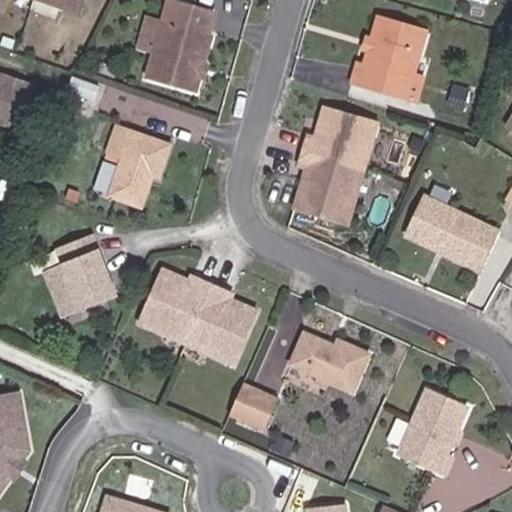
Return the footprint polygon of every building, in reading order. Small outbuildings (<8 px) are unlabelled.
[(38,0),(79,14),(83,0),(38,0)] [(354,85),(407,99),(413,75),(423,78),(435,32),(378,17),(366,66),(359,64),(354,85)] [(147,80),(197,94),(201,78),(198,77),(203,59),(206,61),(213,37),(162,21),(147,80)] [(413,75),(407,99),(417,102),(423,78),(413,75)] [(0,77),(0,122),(20,130),(34,89),(0,77)] [(320,143),(307,139),(304,151),(357,166),(367,131),(374,133),(379,116),(326,101),(322,117),(327,119),(320,143)] [(110,196),(141,207),(153,178),(162,181),(173,148),(118,128),(109,154),(123,159),(110,196)] [(357,166),(355,172),(362,174),(374,133),(367,131),(357,166)] [(304,151),(303,155),(299,169),(312,173),(304,198),(298,196),(294,213),(347,228),(352,210),(344,208),(355,172),(357,166),(304,151)] [(344,208),(352,210),(362,174),(355,172),(344,208)] [(445,252),(478,268),(496,231),(427,197),(412,228),(448,246),(445,252)] [(83,311),(118,297),(92,235),(57,250),(64,268),(83,311)] [(83,311),(64,268),(46,275),(65,319),(83,311)] [(187,344),(213,285),(199,279),(197,284),(191,281),(163,269),(140,323),(187,344)] [(228,291),(213,285),(187,344),(235,365),(258,311),(232,299),(226,296),(228,291)] [(290,363),(292,364),(322,377),(353,392),(370,354),(338,340),(335,345),(304,332),(290,363)] [(322,377),(292,364),(285,380),(314,394),(322,377)] [(279,398),(244,383),(230,415),(265,431),(279,398)] [(402,452),(449,472),(455,457),(448,454),(467,408),(427,390),(402,452)] [(0,399),(0,492),(11,477),(10,471),(15,462),(23,461),(29,452),(20,396),(0,399)] [(165,511),(115,495),(109,511),(165,511)]
